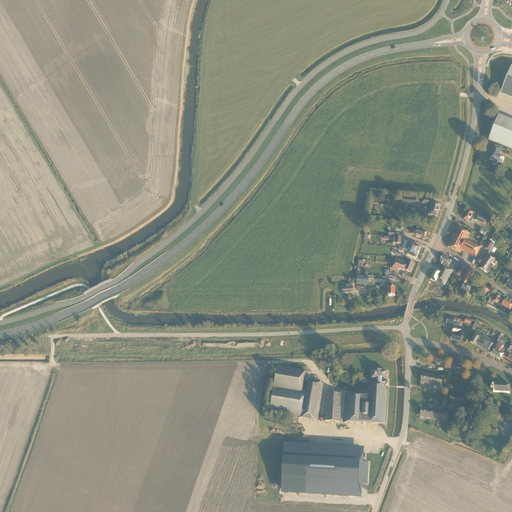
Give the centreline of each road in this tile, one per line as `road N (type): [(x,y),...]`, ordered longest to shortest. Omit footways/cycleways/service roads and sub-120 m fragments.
road 1 (unclassified): [(447,0),(426,27),(365,42),(314,72),(225,188),(114,282),(0,323)]
road 2 (primary): [(408,46),(366,55),(319,83),(237,193),(161,262),(89,303),(0,335)]
road 3 (tertiary): [(436,246),(460,179),(476,93)]
road 4 (tertiary): [(374,511),(403,438),(409,362)]
